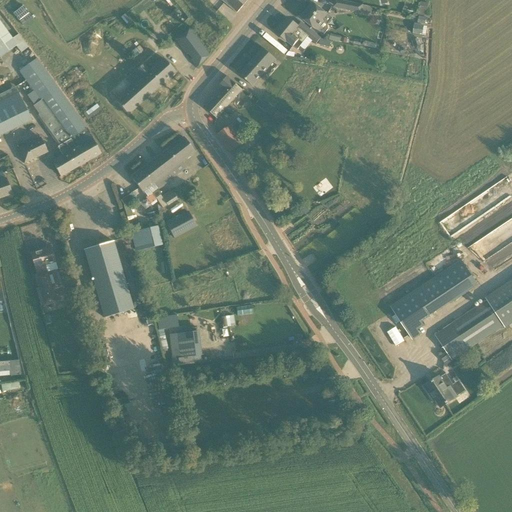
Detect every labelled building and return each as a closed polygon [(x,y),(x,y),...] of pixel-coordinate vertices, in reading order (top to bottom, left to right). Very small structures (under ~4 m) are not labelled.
[(168,0),(151,0),(152,1),(142,9),(154,24),(174,8),(168,0)] [(221,0),(237,13),(247,0),(221,0)] [(334,0),(333,8),(361,14),(361,12),(369,14),(370,7),(339,0),(334,0)] [(300,18),(308,24),(323,37),(328,30),(327,25),(333,19),(313,3),(300,18)] [(418,15),(426,16),(429,4),(421,3),(418,15)] [(275,32),(283,39),(297,50),(307,37),(316,44),(321,38),(302,23),(298,27),(289,19),(284,25),(282,23),(275,32)] [(18,35),(13,39),(0,21),(0,57),(16,46),(21,53),(27,48),(18,35)] [(415,24),(413,34),(422,36),(424,26),(415,24)] [(190,60),(196,68),(209,55),(189,28),(173,40),(186,56),(187,54),(191,59),(190,60)] [(239,75),(247,81),(253,87),(276,60),(263,48),(239,75)] [(141,77),(115,100),(128,115),(175,72),(169,65),(163,58),(151,69),(149,70),(143,63),(136,70),(141,77)] [(62,156),(52,162),(61,177),(100,154),(86,129),(87,129),(37,59),(19,72),(47,111),(44,113),(50,122),(45,125),(59,146),(57,147),(62,156)] [(205,108),(217,119),(223,111),(229,117),(235,110),(229,106),(243,90),(228,77),(220,86),(224,88),(205,108)] [(0,98),(0,135),(31,121),(17,90),(0,98)] [(265,111),(269,106),(258,98),(254,103),(265,111)] [(277,111),(273,119),(283,125),(288,117),(277,111)] [(218,134),(230,152),(244,143),(232,125),(218,134)] [(17,149),(24,164),(24,165),(48,153),(40,138),(17,149)] [(152,194),(155,199),(161,195),(158,190),(186,168),(181,162),(195,152),(183,138),(131,178),(143,193),(154,185),(157,190),(152,194)] [(0,198),(12,195),(6,179),(4,179),(2,173),(0,173),(0,198)] [(162,197),(168,206),(177,200),(171,191),(162,197)] [(123,206),(128,222),(132,221),(130,216),(132,216),(128,202),(134,199),(130,194),(120,200),(123,205),(123,206)] [(166,223),(174,239),(196,227),(188,212),(166,223)] [(113,241),(84,250),(104,318),(133,309),(113,241)] [(34,276),(44,306),(56,303),(44,265),(55,262),(51,248),(30,254),(37,275),(34,276)] [(434,279),(450,304),(451,304),(450,302),(476,284),(477,286),(478,286),(461,261),(434,279)] [(504,327),(511,321),(511,282),(486,300),(487,301),(435,335),(446,353),(443,354),(447,360),(450,358),(452,360),(503,326),(504,327)] [(391,307),(412,340),(420,335),(398,302),(391,307)] [(237,315),(252,313),(250,305),(235,307),(237,315)] [(226,326),(234,325),(233,314),(225,315),(226,326)] [(176,316),(157,318),(159,330),(177,327),(176,316)] [(387,332),(394,347),(403,342),(396,327),(387,332)] [(175,360),(178,359),(179,365),(194,363),(193,358),(202,357),(199,332),(169,336),(171,354),(175,354),(175,360)] [(80,347),(85,365),(95,362),(89,344),(80,347)] [(479,366),(488,380),(505,369),(496,355),(479,366)] [(10,375),(19,374),(17,360),(0,361),(0,370),(9,370),(10,375)] [(439,377),(424,387),(431,398),(433,397),(440,408),(454,399),(460,395),(446,374),(440,378),(439,377)]
